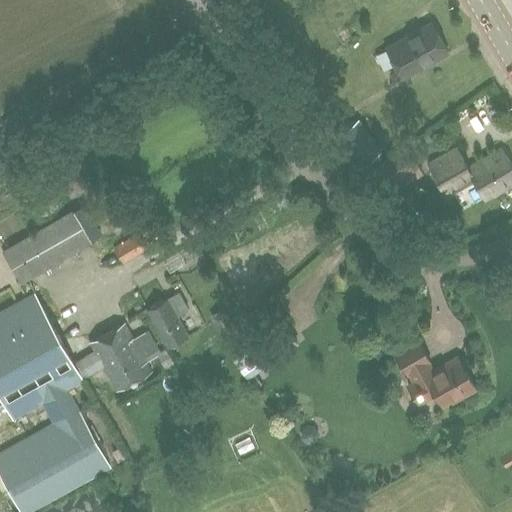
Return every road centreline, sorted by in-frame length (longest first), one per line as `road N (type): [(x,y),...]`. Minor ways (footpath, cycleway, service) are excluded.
road 1 (residential): [(511,242),(405,249),(373,240),(306,179),(195,20)]
road 2 (unclassified): [(0,132),(195,20)]
